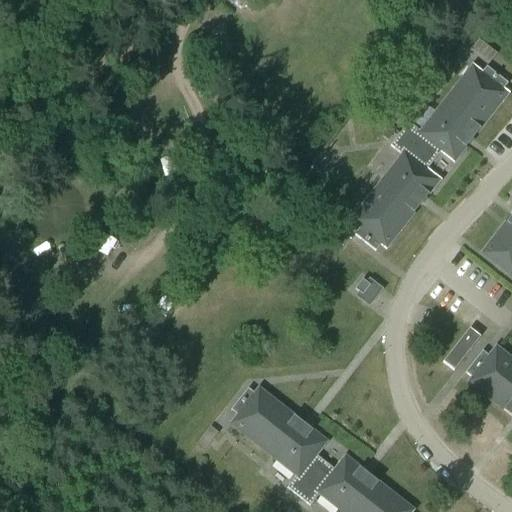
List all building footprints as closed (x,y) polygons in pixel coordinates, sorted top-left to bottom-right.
[(240,39),(246,26),(229,17),(223,30),(240,39)] [(497,55),(479,41),(472,49),(490,64),(497,55)] [(403,156),(351,221),(359,228),(354,235),(375,252),(381,245),(385,248),(438,181),(425,171),(441,151),(453,161),(506,94),(502,91),(507,84),(486,67),(480,74),(472,68),(421,133),(408,123),(390,146),(403,156)] [(52,195),(38,206),(50,221),(63,211),(52,195)] [(511,215),(511,217),(483,254),(511,277),(511,215)] [(326,235),(344,249),(350,241),(333,227),(326,235)] [(354,289),(363,296),(370,287),(362,280),(354,289)] [(466,332),(442,363),(453,371),(477,341),(466,332)] [(511,361),(495,349),(489,357),(482,352),(465,373),(472,379),(469,383),(511,416),(511,361)] [(410,511),(411,511),(367,476),(345,459),(335,471),(315,456),(325,443),(258,390),(255,393),(249,388),(231,409),(238,415),(232,423),(297,475),(287,487),(310,505),(320,493),(343,511),(410,511)] [(210,426),(196,444),(204,451),(218,433),(210,426)]
